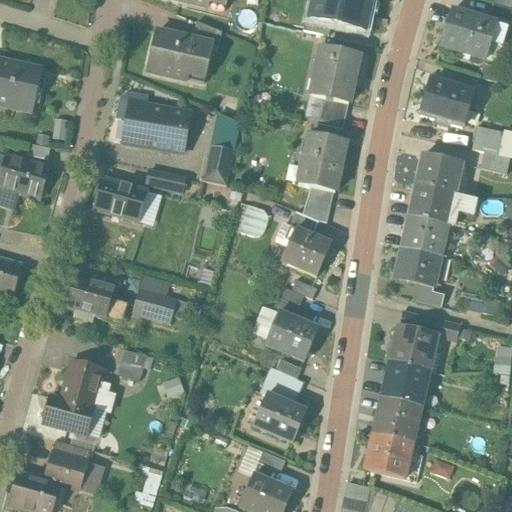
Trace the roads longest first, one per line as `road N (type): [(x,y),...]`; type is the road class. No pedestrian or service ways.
road 1 (residential): [(327,511),(359,345),(386,116),(416,0)]
road 2 (residential): [(104,43),(60,252),(41,291),(0,456)]
